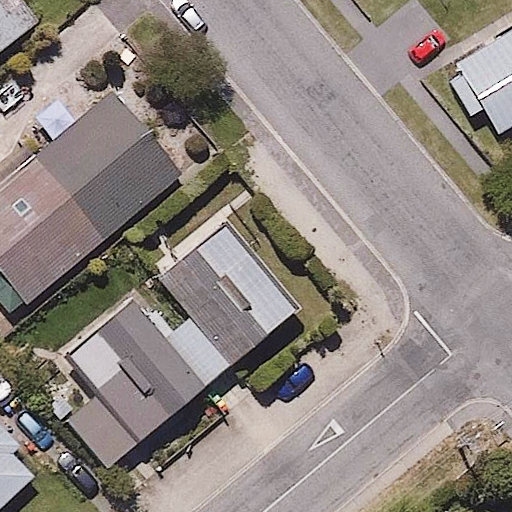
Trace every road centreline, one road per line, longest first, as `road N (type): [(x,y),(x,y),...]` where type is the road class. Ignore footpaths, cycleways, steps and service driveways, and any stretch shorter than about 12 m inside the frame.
road 1 (residential): [(233,0),(508,325)]
road 2 (residential): [(269,511),(452,353),(508,325)]
